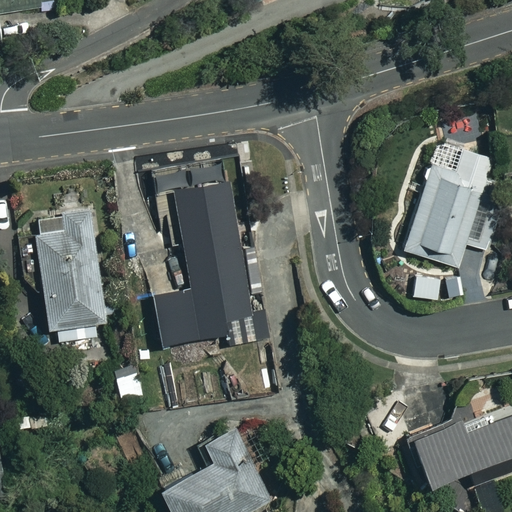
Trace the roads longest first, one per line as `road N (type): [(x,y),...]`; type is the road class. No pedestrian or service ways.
road 1 (residential): [(511,319),(402,331),(353,297),(309,94)]
road 2 (residential): [(0,141),(309,94)]
road 3 (residential): [(176,0),(25,75),(2,94),(0,110)]
road 4 (residential): [(309,94),(511,29)]
